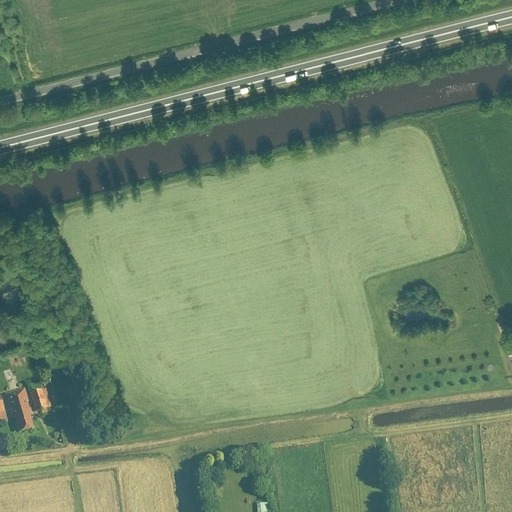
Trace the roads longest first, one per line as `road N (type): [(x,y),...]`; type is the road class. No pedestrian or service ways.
road 1 (trunk): [(0,148),(511,18)]
road 2 (track): [(511,389),(68,451)]
road 3 (unclassified): [(0,101),(396,0)]
